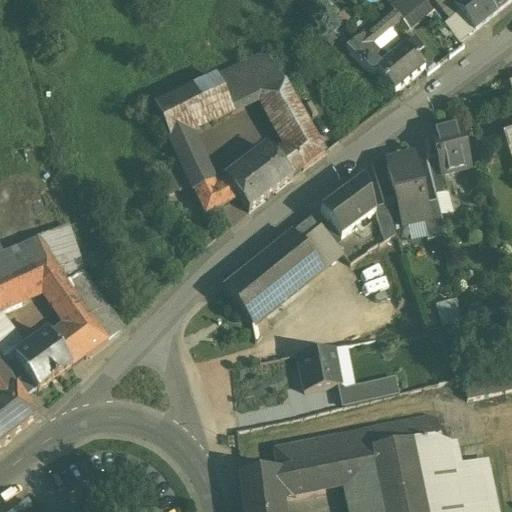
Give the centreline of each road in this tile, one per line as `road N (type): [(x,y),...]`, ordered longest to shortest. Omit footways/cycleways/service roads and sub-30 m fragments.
road 1 (residential): [(511,35),(154,328)]
road 2 (residential): [(172,443),(183,423),(168,353),(154,328)]
